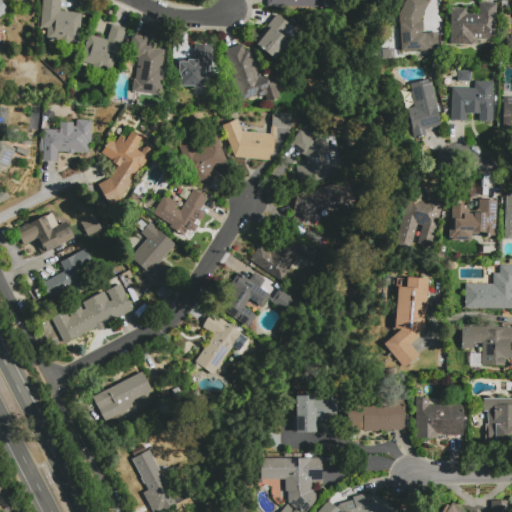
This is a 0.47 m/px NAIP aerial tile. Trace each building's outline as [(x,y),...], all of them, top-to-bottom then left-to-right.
[(42,0),(60,0),(60,12),(81,13),(79,46),(59,45),(59,40),(47,39),(47,28),(41,28),(42,0)] [(437,33),(439,52),(421,54),(421,52),(401,55),(401,51),(398,51),(396,18),(404,2),(406,3),(407,0),(425,0),(429,2),(420,21),(421,21),(422,33),(437,33)] [(511,0),(511,50),(509,50),(509,47),(506,47),(506,38),(509,38),(509,35),(503,35),(503,16),(511,16),(511,18),(511,9),(511,0)] [(479,3),(496,3),(495,36),(494,36),(493,39),(476,39),(476,43),(472,43),(472,45),(450,44),(451,8),(465,8),(465,14),(478,14),(479,3)] [(277,14),(299,33),(276,61),(268,54),(268,55),(258,47),(258,46),(254,42),(277,14)] [(111,25),(125,29),(120,47),(118,47),(111,73),(104,71),(103,73),(91,70),(92,65),(81,61),(88,35),(107,40),(111,25)] [(132,35),(148,38),(147,43),(156,44),(155,49),(164,50),(162,67),(164,68),(160,96),(131,92),(133,79),(135,79),(138,57),(130,56),(132,35)] [(217,74),(216,88),(195,88),(195,87),(180,86),(180,73),(178,73),(179,61),(188,62),(188,60),(194,60),(194,45),(212,46),(211,67),(209,67),(208,73),(217,74)] [(225,53),(243,47),(245,54),(250,52),(259,80),(272,75),(277,91),(280,99),(267,103),(265,95),(243,103),(225,53)] [(456,71),(470,71),(470,82),(456,82),(456,71)] [(426,138),(414,141),(407,111),(414,110),(411,94),(412,94),(410,83),(427,79),(428,82),(431,82),(442,128),(425,132),(426,138)] [(467,124),(450,123),(451,89),(453,89),(453,88),(474,88),(474,82),(493,82),(491,122),(479,121),(479,114),(467,113),(467,124)] [(511,132),(501,132),(503,97),(511,97),(511,132)] [(272,113),(291,114),(290,129),(275,128),(273,156),(269,155),(269,161),(237,158),(237,157),(235,158),(222,126),(237,120),(242,133),(271,135),(272,113)] [(57,162),(42,162),(43,130),(60,130),(60,123),(73,123),(73,126),(76,126),(76,120),(91,120),(91,143),(89,143),(89,154),(74,153),(74,155),(67,155),(67,152),(57,152),(57,162)] [(300,185),(296,168),(307,164),(305,155),(302,155),(289,145),(300,130),(314,140),(325,137),(332,163),(343,161),(346,173),(300,185)] [(120,198),(119,198),(105,204),(97,185),(112,179),(112,178),(119,167),(100,154),(109,141),(114,144),(120,135),(126,139),(131,132),(141,138),(134,149),(140,153),(143,148),(144,149),(146,146),(152,150),(150,152),(151,153),(140,170),(139,169),(127,187),(120,198)] [(215,133),(228,163),(211,171),(212,173),(218,177),(209,191),(195,182),(193,178),(191,178),(178,144),(187,140),(193,153),(207,148),(203,138),(215,133)] [(0,142),(16,149),(7,168),(2,166),(0,172),(0,142)] [(18,147),(29,151),(27,156),(16,152),(18,147)] [(313,228),(293,225),(298,194),(352,179),(356,195),(354,195),(356,201),(317,212),(313,228)] [(412,186),(425,190),(422,200),(427,201),(428,198),(444,203),(431,248),(417,243),(421,230),(422,226),(418,225),(410,253),(394,248),(412,186)] [(0,192),(5,190),(9,199),(0,204),(0,192)] [(200,211),(202,212),(203,213),(204,215),(203,217),(202,219),(201,220),(199,221),(197,220),(195,220),(195,219),(192,223),(198,226),(193,233),(187,229),(182,236),(169,227),(170,225),(152,214),(164,196),(178,205),(175,209),(179,211),(193,190),(207,199),(200,211)] [(470,240),(470,241),(452,241),(452,238),(449,238),(449,217),(451,217),(452,214),(453,210),(454,204),(466,204),(466,211),(478,211),(478,200),(495,200),(495,232),(493,232),(493,236),(471,235),(470,240)] [(88,235),(81,222),(106,208),(113,222),(88,235)] [(24,246),(16,230),(30,222),(31,223),(44,216),(51,229),(65,222),(73,238),(44,253),(37,239),(24,246)] [(167,271),(156,284),(142,272),(144,271),(130,259),(134,254),(127,248),(149,223),(175,245),(158,264),(167,271)] [(316,254),(310,263),(299,256),(293,266),(292,265),(281,282),(249,261),(259,246),(273,255),(278,246),(286,234),(316,254)] [(85,249),(93,264),(83,270),(91,287),(76,294),(73,287),(61,293),(61,292),(49,298),(43,284),(56,278),(55,275),(66,270),(62,261),(85,249)] [(499,263),(499,266),(511,266),(511,309),(465,309),(465,305),(465,285),(493,285),(493,274),(499,274),(499,263)] [(249,280),(260,288),(265,281),(254,273),(249,280)] [(257,316),(247,329),(215,306),(224,293),(231,298),(237,290),(231,286),(239,274),(249,280),(260,288),(270,296),(262,308),(249,299),(244,307),(257,316)] [(394,330),(395,322),(398,288),(406,288),(407,278),(428,279),(424,321),(423,331),(418,338),(410,345),(419,356),(402,369),(384,345),(401,331),(401,330),(394,330)] [(111,301),(107,291),(120,285),(133,311),(113,321),(114,324),(97,332),(95,329),(65,344),(51,318),(65,311),(69,318),(70,317),(68,313),(80,307),(82,311),(85,309),(82,303),(103,292),(109,302),(111,301)] [(295,302),(287,313),(270,302),(280,288),(291,297),(290,298),(295,302)] [(212,313),(227,323),(224,327),(227,329),(229,325),(248,339),(239,352),(233,347),(221,363),(223,364),(218,370),(217,369),(213,375),(194,362),(213,336),(202,328),(212,313)] [(511,372),(493,372),(493,366),(482,366),(482,349),(480,349),(461,349),(462,327),(511,327),(511,347),(511,372)] [(142,372),(152,392),(133,401),(136,406),(121,413),(121,414),(104,422),(92,397),(142,372)] [(336,396),(336,420),(316,420),(316,433),(296,433),(296,431),(292,431),(292,415),(296,415),(296,396),(336,396)] [(437,438),(416,438),(415,398),(428,398),(428,406),(462,405),(463,436),(447,436),(447,435),(437,435),(437,438)] [(486,398),(511,398),(511,443),(484,443),(484,425),(486,425),(486,398)] [(347,433),(347,405),(377,405),(377,402),(404,402),(405,433),(347,433)] [(135,457),(132,451),(142,445),(145,451),(135,457)] [(131,459),(148,450),(177,504),(162,511),(152,511),(143,493),(148,491),(131,459)] [(321,458),(322,481),(311,482),(312,491),(319,497),(306,511),(298,511),(287,502),(287,480),(260,480),(260,458),(321,458)] [(398,511),(317,511),(328,500),(337,508),(338,504),(343,502),(352,500),(352,497),(355,495),(365,496),(366,493),(379,497),(379,499),(384,500),(398,511)] [(490,511),(490,501),(510,500),(510,511),(441,511),(447,504),(450,506),(451,503),(465,511),(490,511)]
